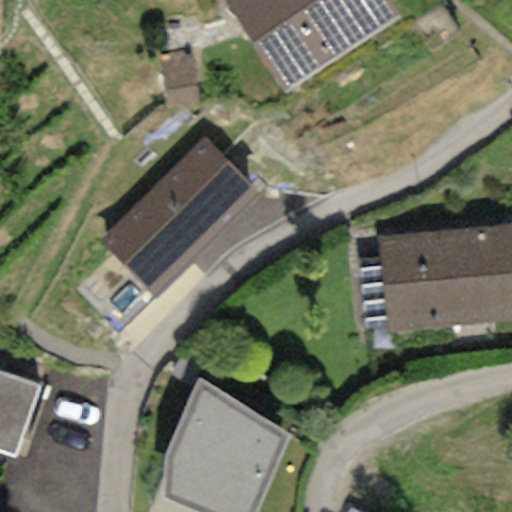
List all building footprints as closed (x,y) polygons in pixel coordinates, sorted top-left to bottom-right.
[(388,0),(224,0),(220,3),(285,96),(400,17),(388,0)] [(256,197),(199,139),(96,241),(153,298),(256,197)] [(511,222),(376,240),(379,267),(359,270),(366,324),(386,321),(388,333),(511,317),(511,222)] [(37,387),(0,375),(0,453),(13,458),(37,387)] [(254,511),(291,437),(198,382),(165,455),(166,498),(197,511),(254,511)]
